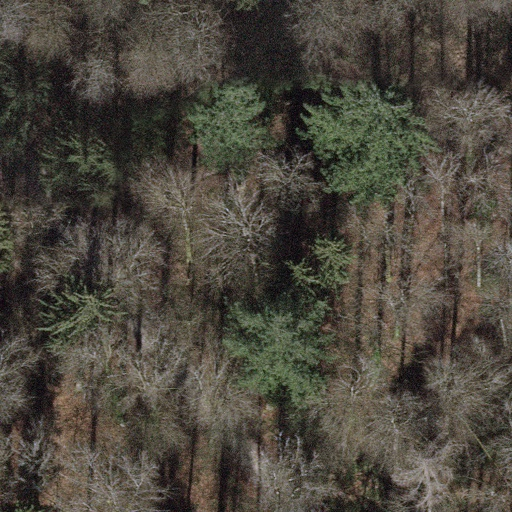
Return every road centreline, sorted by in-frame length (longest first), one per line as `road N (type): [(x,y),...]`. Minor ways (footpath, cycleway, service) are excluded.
road 1 (track): [(0,82),(105,215),(313,511)]
road 2 (track): [(108,0),(511,139)]
